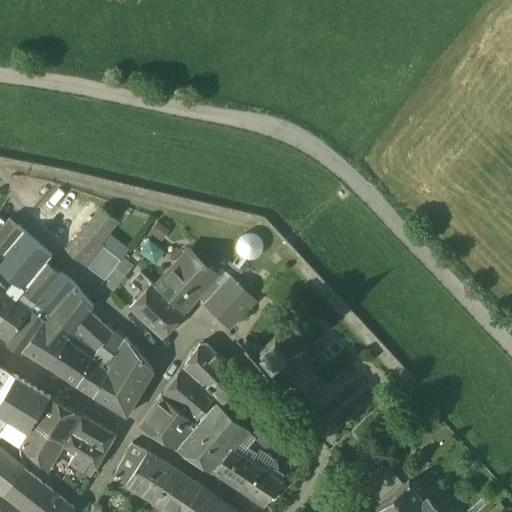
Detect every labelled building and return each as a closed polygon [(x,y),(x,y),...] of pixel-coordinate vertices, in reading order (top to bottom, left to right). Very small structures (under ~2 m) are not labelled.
[(103,207),(67,250),(82,263),(118,220),(103,207)] [(150,231),(163,237),(169,226),(156,219),(150,231)] [(0,326),(24,295),(47,268),(54,260),(24,230),(0,266),(0,326)] [(239,256),(261,252),(258,231),(235,234),(239,256)] [(104,246),(88,267),(105,280),(116,266),(121,259),(104,246)] [(187,253),(156,286),(183,311),(198,296),(215,279),(187,253)] [(126,274),(116,266),(105,280),(104,282),(114,291),(126,274)] [(47,268),(24,295),(36,305),(43,298),(60,280),(47,268)] [(258,302),(232,277),(223,287),(206,304),(232,328),(258,302)] [(215,279),(198,296),(206,304),(223,287),(215,279)] [(156,286),(153,283),(130,308),(163,338),(185,313),(183,311),(156,286)] [(24,295),(0,326),(0,333),(12,342),(36,305),(24,295)] [(56,311),(43,298),(36,305),(51,317),(56,311)] [(87,325),(65,303),(56,311),(51,317),(79,335),(87,325)] [(36,305),(12,342),(26,351),(46,321),(51,317),(36,305)] [(51,317),(46,321),(26,351),(52,366),(68,344),(70,345),(79,335),(51,317)] [(111,348),(87,325),(79,335),(70,345),(84,356),(97,365),(111,348)] [(289,349),(277,334),(260,348),(268,357),(267,359),(267,362),(269,365),(271,365),(296,398),(299,396),(305,404),(315,405),(322,399),(322,390),(316,382),(317,381),(316,381),(318,379),(291,347),(289,349)] [(232,372),(207,343),(200,345),(185,365),(192,377),(202,368),(218,389),(232,372)] [(70,345),(68,344),(52,366),(68,376),(84,356),(70,345)] [(97,365),(82,386),(97,395),(124,358),(111,348),(97,365)] [(124,358),(97,395),(113,406),(134,380),(128,373),(138,361),(129,351),(124,358)] [(84,356),(68,376),(82,386),(97,365),(84,356)] [(134,380),(113,406),(127,416),(154,371),(142,358),(138,361),(128,373),(134,380)] [(202,368),(192,377),(185,365),(162,394),(172,400),(197,412),(218,389),(202,368)] [(0,402),(17,376),(0,366),(0,402)] [(50,397),(17,376),(0,402),(0,414),(28,433),(32,427),(50,397)] [(196,427),(175,447),(205,468),(222,453),(227,458),(235,451),(239,447),(229,436),(234,432),(232,430),(260,405),(250,393),(229,410),(221,403),(196,427)] [(172,400),(162,394),(140,425),(175,447),(196,427),(190,420),(197,412),(172,400)] [(56,400),(50,397),(32,427),(63,446),(81,415),(56,400)] [(116,434),(81,414),(81,415),(63,446),(75,453),(69,464),(91,477),(116,434)] [(375,429),(366,419),(353,431),(362,440),(375,429)] [(63,446),(32,427),(28,433),(20,446),(48,470),(63,446)] [(148,452),(132,443),(114,477),(126,485),(148,452)] [(0,492),(8,499),(9,499),(29,470),(0,446),(0,492)] [(267,472),(235,451),(227,458),(211,471),(243,493),(267,472)] [(148,452),(126,485),(154,501),(175,469),(148,452)] [(185,511),(202,487),(175,469),(154,501),(153,502),(169,511),(185,511)] [(29,470),(9,499),(25,511),(71,511),(74,507),(29,470)] [(412,475),(379,502),(388,511),(443,511),(436,503),(441,499),(430,486),(425,490),(412,475)] [(237,511),(202,487),(185,511),(237,511)]
